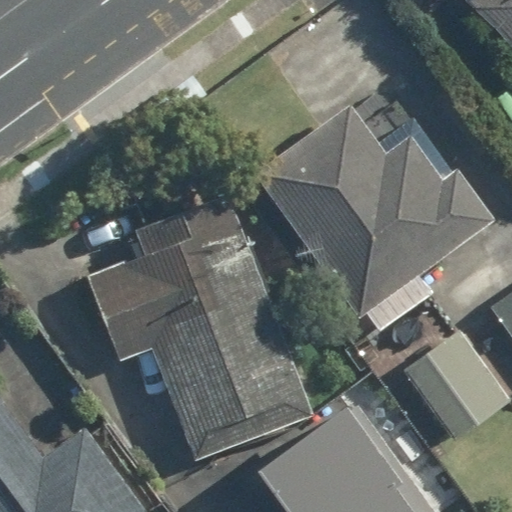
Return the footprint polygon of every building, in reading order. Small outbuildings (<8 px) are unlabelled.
[(511,0),(476,0),(511,44),(511,0)] [(422,271),(498,215),(459,163),(455,166),(415,113),(382,137),(352,98),(256,169),(364,314),(370,309),(383,327),(435,288),(422,271)] [(198,456),(316,412),(232,190),(139,225),(149,251),(91,273),(122,357),(156,344),(198,456)] [(511,286),(495,299),(511,323),(511,286)] [(511,386),(456,319),(387,377),(445,447),(511,391),(511,386)] [(152,511),(86,423),(46,452),(0,391),(0,511),(152,511)] [(349,399),(261,464),(296,511),(299,508),(301,511),(441,511),(360,403),(355,407),(349,399)]
